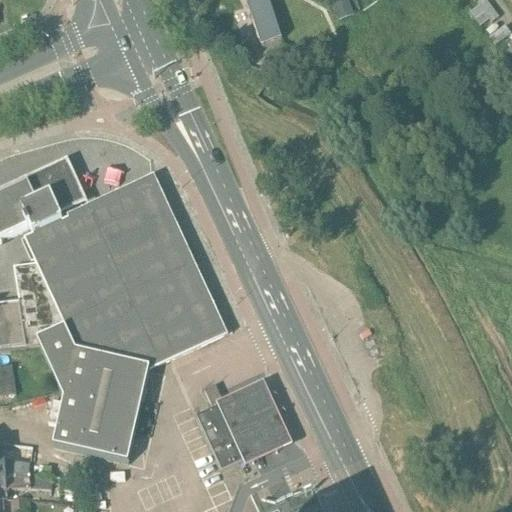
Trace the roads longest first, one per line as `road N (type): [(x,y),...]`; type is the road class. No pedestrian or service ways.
road 1 (tertiary): [(374,511),(170,101)]
road 2 (residential): [(0,107),(127,53)]
road 3 (residential): [(112,24),(0,77)]
